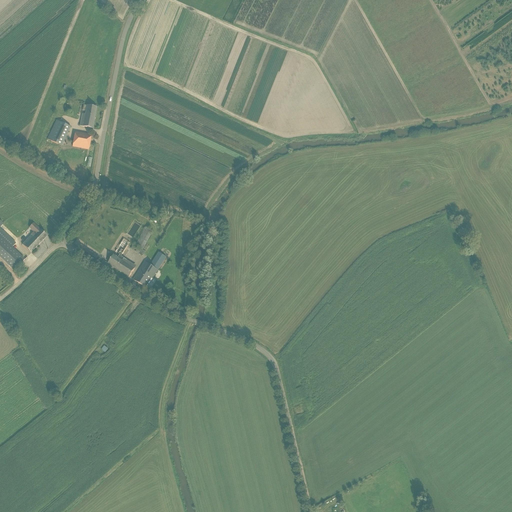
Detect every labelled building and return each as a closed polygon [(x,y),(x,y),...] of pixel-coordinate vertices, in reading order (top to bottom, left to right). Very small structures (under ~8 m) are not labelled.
[(80,126),(92,129),(96,108),(83,105),(82,110),(86,111),(85,115),(82,114),(80,126)] [(70,127),(56,120),(47,139),(61,146),(70,127)] [(72,147),(88,150),(91,135),(75,132),(72,147)] [(30,253),(47,236),(33,223),(28,228),(32,232),(21,245),(30,253)] [(2,229),(0,230),(0,256),(16,272),(27,260),(14,248),(18,244),(2,229)] [(146,251),(153,235),(144,231),(138,248),(146,251)] [(108,263),(129,278),(136,268),(115,253),(108,263)] [(146,289),(158,271),(145,262),(133,279),(146,289)]
